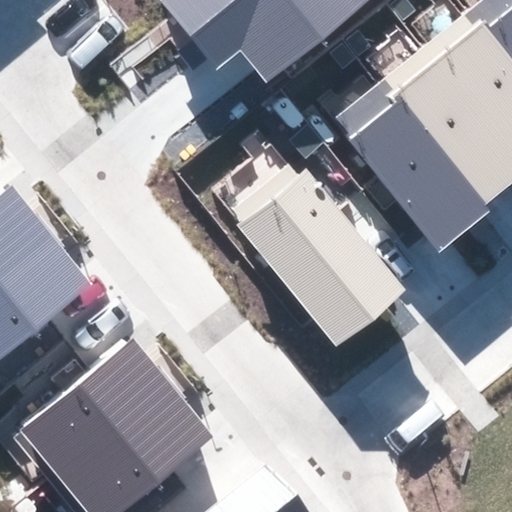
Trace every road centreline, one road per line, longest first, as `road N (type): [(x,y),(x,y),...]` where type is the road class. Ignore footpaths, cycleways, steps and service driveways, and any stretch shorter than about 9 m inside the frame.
road 1 (residential): [(324,452),(0,44)]
road 2 (residential): [(511,301),(324,452)]
